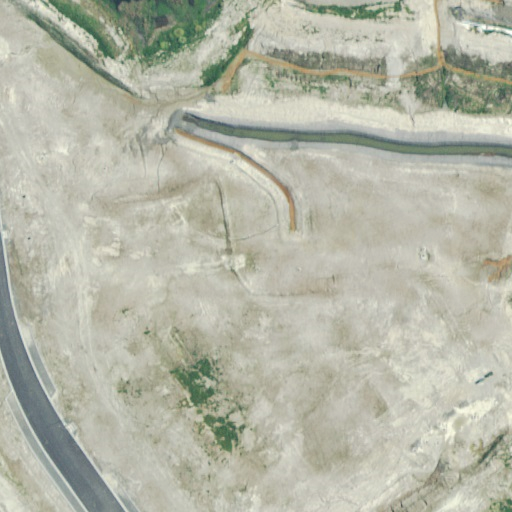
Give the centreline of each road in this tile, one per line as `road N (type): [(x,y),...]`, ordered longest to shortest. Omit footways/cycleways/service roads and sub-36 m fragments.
road 1 (tertiary): [(107,511),(27,390),(0,288)]
road 2 (unknown): [(345,511),(415,469),(470,452),(511,466)]
